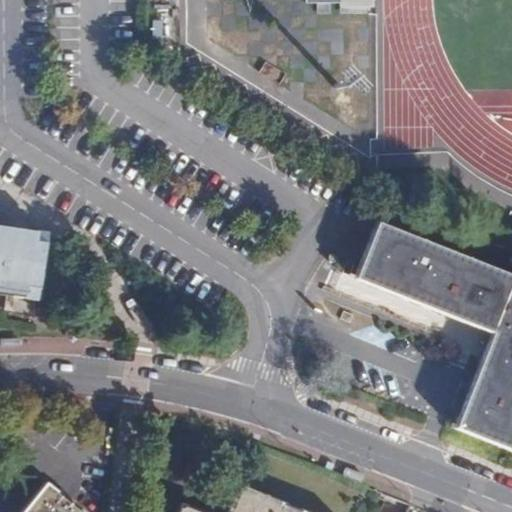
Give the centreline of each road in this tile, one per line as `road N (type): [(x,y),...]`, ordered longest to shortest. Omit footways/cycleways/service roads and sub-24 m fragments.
road 1 (unclassified): [(250,403),(269,335),(267,301),(14,133),(4,112),(3,0)]
road 2 (unclassified): [(511,506),(250,403)]
road 3 (unclassified): [(250,403),(94,373),(0,373)]
